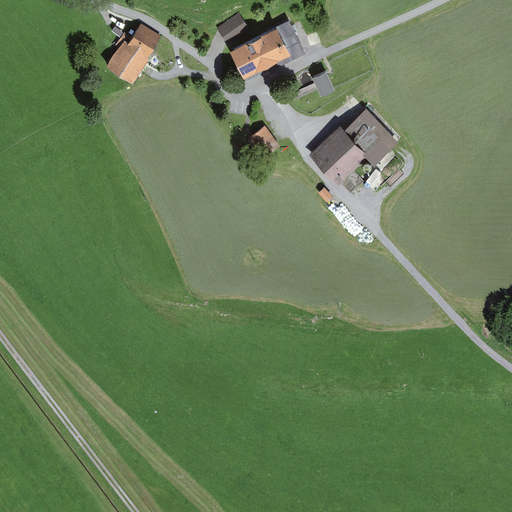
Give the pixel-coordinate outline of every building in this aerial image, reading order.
[(247,31),(237,15),(217,28),(227,44),(247,31)] [(237,76),(283,54),(269,26),(223,48),(237,76)] [(156,45),(130,27),(102,67),(127,85),(156,45)] [(320,63),(307,70),(316,86),(328,79),(320,63)] [(365,110),(342,132),(333,123),(307,149),(337,179),(359,156),(370,167),(396,141),(365,110)] [(281,142),(267,124),(254,134),(268,151),(281,142)] [(353,169),(341,180),(352,192),(364,181),(353,169)] [(328,186),(322,188),(326,198),(333,196),(328,186)]
